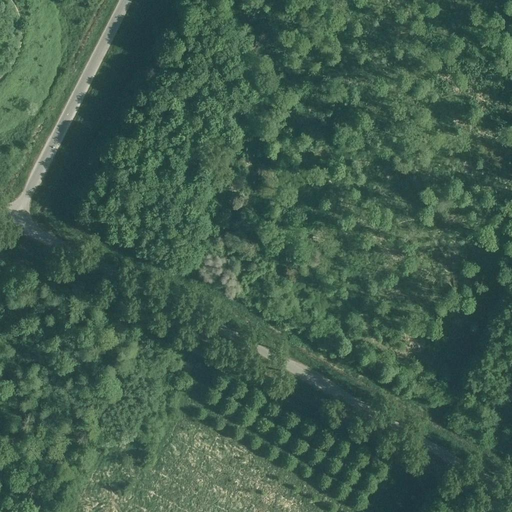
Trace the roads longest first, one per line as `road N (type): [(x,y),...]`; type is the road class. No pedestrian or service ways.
road 1 (unclassified): [(511,494),(14,221)]
road 2 (track): [(157,0),(40,234)]
road 3 (unclassified): [(14,221),(124,0)]
